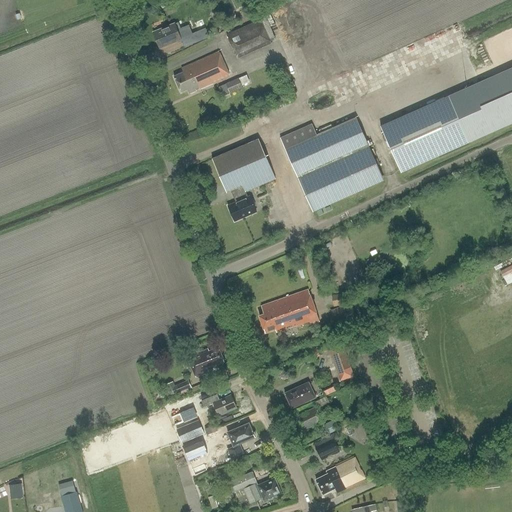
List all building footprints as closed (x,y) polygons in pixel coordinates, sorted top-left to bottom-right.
[(241,0),(231,0),(236,10),(244,6),(241,0)] [(287,23),(292,35),(314,26),(309,13),(287,23)] [(238,59),(272,44),(261,19),(227,34),(238,59)] [(153,32),(160,49),(181,40),(181,39),(191,35),(187,26),(178,30),(175,23),(153,32)] [(197,33),(200,40),(206,37),(203,30),(197,33)] [(190,94),(230,76),(219,52),(182,68),(184,72),(175,76),(182,92),(188,90),(190,94)] [(402,173),(471,142),(472,142),(511,123),(511,68),(450,97),(450,96),(381,127),(402,173)] [(243,88),(239,78),(226,84),(230,94),(243,88)] [(312,124),(281,138),(298,178),(369,147),(356,118),(317,136),(312,124)] [(248,197),(246,193),(277,180),(259,139),(213,159),(227,193),(231,191),(236,202),(228,206),(235,222),(257,212),(250,196),(248,197)] [(313,212),(360,192),(385,181),(370,148),(299,179),(313,212)] [(264,314),(260,315),(266,333),(276,330),(278,333),(310,322),(311,325),(319,322),(308,290),(262,306),(264,314)] [(351,303),(331,311),(335,321),(355,313),(351,303)] [(344,345),(330,349),(340,381),(354,376),(344,345)] [(212,368),(223,363),(216,347),(208,351),(207,349),(187,357),(196,377),(213,370),(212,368)] [(167,384),(171,396),(192,389),(189,381),(175,386),(173,382),(167,384)] [(292,408),(316,397),(309,382),(285,392),(292,408)] [(218,417),(237,409),(231,396),(220,400),(217,395),(201,402),(204,408),(213,404),(218,417)] [(327,396),(315,402),(317,406),(321,404),(322,407),(330,404),(327,396)] [(171,415),(175,423),(190,415),(187,408),(171,415)] [(303,430),(322,421),(316,408),(297,417),(303,430)] [(366,408),(356,412),(359,420),(369,416),(366,408)] [(337,421),(341,429),(350,424),(347,417),(337,421)] [(323,425),(328,435),(339,429),(335,420),(323,425)] [(234,447),(256,437),(249,423),(228,432),(234,447)] [(178,434),(179,435),(182,443),(201,435),(205,434),(201,424),(178,434)] [(216,425),(205,429),(209,436),(219,432),(216,425)] [(202,438),(183,446),(190,461),(208,453),(202,438)] [(334,439),(316,448),(323,461),(330,457),(328,453),(339,448),(335,441),(334,439)] [(334,489),(336,493),(365,480),(354,456),(335,465),(335,466),(326,471),(327,474),(315,479),(322,494),(334,489)] [(179,468),(192,511),(204,511),(191,464),(179,468)] [(252,473),(231,482),(235,492),(243,488),(250,504),(263,498),(264,501),(280,494),(274,480),(258,486),(252,473)] [(21,484),(14,485),(15,498),(23,497),(21,484)] [(82,511),(77,492),(61,497),(65,511),(82,511)] [(218,507),(215,495),(208,497),(212,509),(218,507)] [(399,500),(400,511),(407,511),(406,499),(399,500)]
